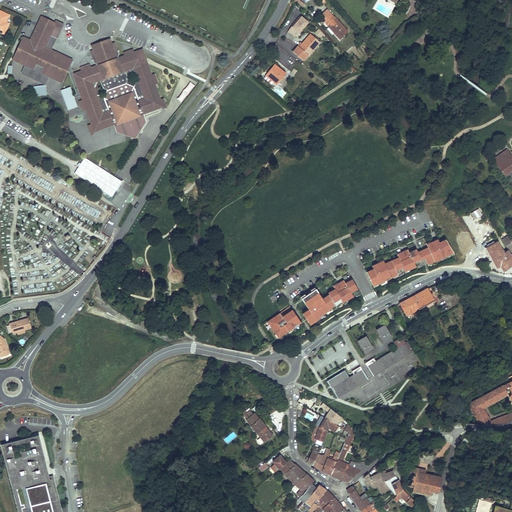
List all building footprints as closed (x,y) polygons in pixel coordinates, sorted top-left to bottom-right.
[(9,15),(0,10),(0,32),(1,33),(2,29),(5,31),(8,23),(6,22),(9,15)] [(334,33),(340,40),(349,33),(328,10),(321,16),(327,24),(328,23),(336,32),(334,33)] [(299,17),(290,27),(291,27),(298,33),(307,23),(299,17)] [(59,81),(64,70),(68,73),(77,94),(73,96),(69,87),(59,91),(67,110),(77,106),(74,99),(80,96),(82,100),(83,102),(79,104),(81,108),(85,107),(86,108),(92,124),(93,126),(89,127),(91,133),(113,124),(112,121),(103,99),(103,97),(97,95),(94,88),(97,82),(99,81),(102,88),(107,91),(110,89),(112,86),(117,83),(121,85),(125,83),(128,79),(124,71),(127,70),(134,72),(137,77),(132,84),(133,87),(143,109),(143,111),(162,103),(163,105),(166,103),(163,95),(159,96),(153,81),(156,79),(153,71),(150,72),(139,47),(131,50),(129,51),(128,48),(123,50),(124,53),(123,53),(115,57),(114,55),(115,54),(116,52),(111,41),(110,41),(105,43),(104,45),(105,47),(99,49),(99,48),(96,47),(92,49),(89,50),(92,59),(93,61),(96,62),(97,62),(98,64),(90,67),(88,68),(87,65),(82,67),(83,70),(81,71),(73,74),(70,67),(66,65),(68,61),(49,52),(48,53),(42,50),(42,49),(48,37),(55,40),(62,25),(54,21),(53,24),(40,18),(29,42),(22,39),(20,43),(22,44),(16,56),(15,55),(13,59),(23,64),(25,65),(25,63),(33,67),(34,64),(41,67),(39,70),(46,73),(45,75),(47,76),(59,81)] [(327,24),(334,33),(336,32),(328,23),(327,24)] [(298,33),(291,27),(287,31),(294,37),(298,33)] [(315,32),(320,38),(323,34),(318,28),(315,32)] [(308,55),(319,43),(309,34),(304,39),(306,40),(302,44),(301,43),(298,47),(296,45),(292,51),(302,59),(306,54),(308,55)] [(49,52),(55,40),(48,37),(42,49),(42,50),(48,53),(49,52)] [(99,48),(99,49),(105,47),(104,45),(105,43),(110,41),(109,39),(91,46),(92,49),(96,47),(99,48)] [(43,82),(47,76),(45,75),(46,73),(39,70),(41,67),(34,64),(33,67),(25,63),(25,65),(23,64),(21,70),(22,70),(23,70),(24,71),(24,72),(25,73),(24,73),(39,80),(39,79),(40,79),(41,79),(42,79),(42,80),(43,80),(43,81),(43,82)] [(275,64),(266,74),(278,84),(287,74),(282,70),(279,67),(275,64)] [(189,82),(177,99),(182,103),(194,85),(189,82)] [(143,109),(133,87),(126,83),(125,83),(121,85),(110,89),(107,91),(106,91),(103,99),(112,121),(116,120),(118,122),(124,120),(127,127),(129,127),(135,125),(136,123),(133,116),(140,113),(138,111),(143,109)] [(138,140),(147,118),(143,111),(143,109),(138,111),(140,113),(133,116),(136,123),(135,125),(129,127),(127,127),(124,120),(118,122),(116,120),(112,121),(113,124),(116,131),(138,140)] [(511,157),(507,151),(493,160),(505,176),(511,171),(511,157)] [(421,251),(424,259),(427,266),(452,256),(451,255),(453,254),(447,240),(440,243),(438,240),(435,241),(427,245),(428,248),(421,251)] [(503,264),(504,274),(505,274),(508,274),(511,274),(508,268),(504,261),(496,245),(495,246),(496,248),(491,251),(503,264)] [(374,269),(366,272),(373,287),(398,275),(396,271),(402,268),(405,272),(416,267),(414,261),(420,258),(418,253),(416,249),(410,252),(409,250),(402,253),(397,255),(398,258),(385,264),(384,260),(379,262),(379,263),(375,265),(372,266),(374,269)] [(487,265),(487,269),(492,271),(504,274),(503,264),(491,251),(489,251),(491,254),(492,256),(485,260),(487,265)] [(92,263),(96,257),(90,252),(85,259),(92,263)] [(308,308),(302,312),(309,324),(320,317),(318,315),(331,307),(330,306),(334,303),(333,301),(339,297),(342,302),(353,295),(351,292),(357,288),(352,278),(345,281),(344,278),(336,282),(332,284),(334,288),(327,291),(329,295),(323,299),(320,295),(316,288),(309,293),(302,297),(306,304),(308,308)] [(407,298),(399,302),(406,315),(433,300),(427,288),(419,292),(407,298)] [(279,312),(266,320),(277,337),(300,321),(292,309),(290,310),(282,316),(279,312)] [(26,315),(7,321),(10,330),(15,328),(23,326),(29,324),(26,315)] [(384,325),(376,330),(383,341),(391,337),(384,325)] [(4,338),(0,334),(0,344),(0,345),(3,351),(0,352),(2,357),(8,355),(9,352),(4,338)] [(372,348),(365,336),(357,341),(364,353),(372,348)] [(373,359),(365,363),(373,376),(413,351),(407,342),(405,343),(401,337),(393,341),(397,348),(375,362),(373,359)] [(332,388),(338,398),(367,380),(360,367),(352,372),(353,375),(351,376),(348,377),(345,371),(343,370),(327,380),(332,388)] [(510,422),(511,421),(511,413),(507,415),(490,421),(486,414),(483,407),(492,403),(500,398),(508,394),(506,389),(510,387),(511,391),(511,394),(510,396),(511,399),(511,400),(511,381),(468,404),(479,425),(486,425),(494,425),(499,424),(504,423),(510,422)] [(340,417),(321,403),(319,406),(326,410),(328,411),(324,417),(336,424),(340,417)] [(259,435),(265,442),(273,436),(269,431),(265,426),(259,419),(255,413),(253,414),(250,410),(246,413),(245,411),(243,413),(247,418),(246,419),(252,427),(259,435)] [(324,417),(319,427),(328,430),(329,428),(335,431),(339,426),(336,424),(324,417)] [(321,446),(328,430),(319,427),(319,428),(315,426),(311,438),(312,440),(315,442),(316,443),(321,446)] [(339,454),(330,474),(342,480),(349,465),(342,461),(347,450),(346,449),(348,445),(349,445),(355,431),(351,427),(339,454)] [(38,436),(1,445),(18,511),(61,511),(52,475),(49,476),(38,436)] [(317,454),(318,452),(315,451),(316,448),(314,447),(309,458),(307,457),(306,460),(312,464),(317,454)] [(312,464),(322,470),(327,457),(330,448),(327,447),(323,457),(317,454),(312,464)] [(327,457),(322,470),(330,474),(339,454),(336,452),(332,459),(327,457)] [(273,462),(280,469),(287,462),(280,455),(273,462)] [(306,474),(290,459),(287,462),(280,469),(294,483),(292,485),(294,486),(296,484),(306,474)] [(349,465),(342,480),(347,482),(367,465),(364,461),(362,462),(359,464),(356,463),(352,462),(349,465)] [(265,462),(258,467),(261,471),(268,466),(265,462)] [(442,478),(424,474),(417,472),(418,469),(410,468),(409,473),(408,473),(408,475),(410,475),(409,479),(408,478),(407,480),(409,481),(409,484),(407,484),(406,486),(412,487),(411,492),(412,493),(413,491),(429,495),(429,496),(430,496),(431,491),(439,493),(442,478)] [(394,475),(393,471),(385,473),(384,471),(379,473),(380,474),(384,481),(389,479),(395,477),(394,476),(394,475)] [(314,480),(306,474),(296,484),(301,489),(298,492),(301,495),(311,484),(314,480)] [(369,475),(364,477),(368,489),(381,486),(385,492),(390,489),(391,489),(384,481),(380,474),(370,477),(369,475)] [(403,490),(395,477),(389,479),(395,492),(393,494),(394,496),(398,493),(403,490)] [(391,489),(390,489),(393,494),(395,492),(389,479),(384,481),(391,489)] [(305,501),(316,488),(311,484),(301,495),(298,499),(304,503),(305,501)] [(316,488),(305,501),(315,509),(318,506),(321,502),(318,500),(326,490),(319,484),(316,488)] [(358,495),(352,486),(346,490),(361,510),(373,502),(372,501),(369,502),(366,498),(362,501),(360,497),(358,495)] [(321,502),(318,506),(320,508),(325,503),(327,505),(334,498),(327,491),(326,490),(318,500),(321,502)] [(416,502),(403,490),(398,493),(412,506),(416,502)] [(366,492),(360,497),(362,501),(366,498),(370,496),(371,495),(369,491),(368,491),(366,492)] [(320,508),(324,511),(327,511),(338,502),(334,498),(327,505),(325,503),(320,508)] [(327,511),(341,511),(344,509),(342,507),(338,502),(327,511)] [(373,502),(361,510),(362,511),(369,511),(372,511),(376,508),(373,502)] [(495,506),(493,511),(511,511),(511,502),(510,510),(503,509),(504,507),(502,507),(502,508),(495,506)]
